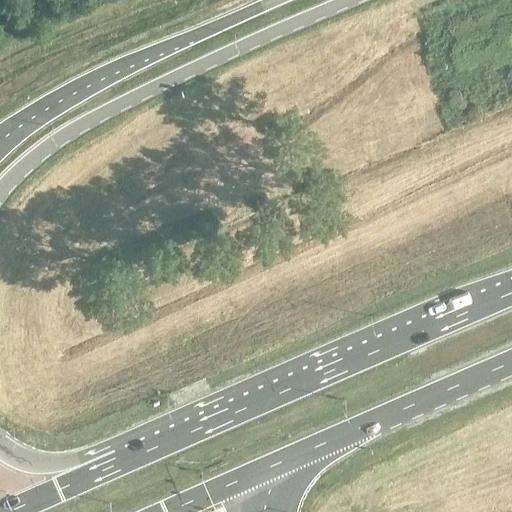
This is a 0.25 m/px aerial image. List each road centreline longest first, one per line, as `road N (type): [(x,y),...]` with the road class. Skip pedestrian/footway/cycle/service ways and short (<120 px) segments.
road 1 (trunk): [(0,191),(85,121),(352,0)]
road 2 (trunk): [(511,290),(167,443)]
road 3 (trunk): [(272,0),(74,95),(0,148)]
road 4 (trunk): [(262,475),(511,363)]
road 5 (trunk): [(167,443),(52,463),(0,443)]
road 6 (trunk): [(167,443),(10,511)]
